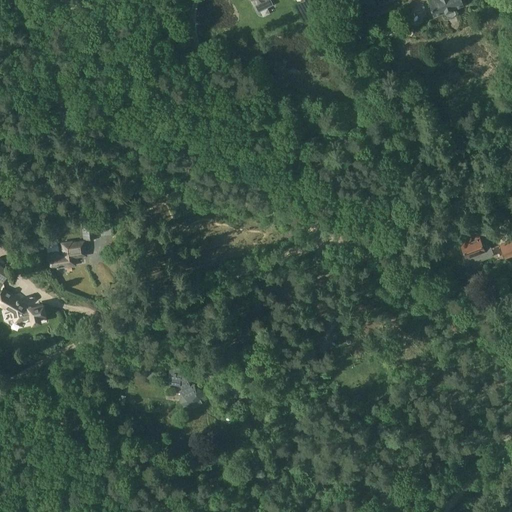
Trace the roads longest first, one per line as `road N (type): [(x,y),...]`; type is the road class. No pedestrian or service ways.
road 1 (track): [(0,385),(102,331),(326,234)]
road 2 (track): [(326,234),(0,136)]
road 3 (track): [(511,352),(326,234)]
road 4 (track): [(511,163),(326,234)]
